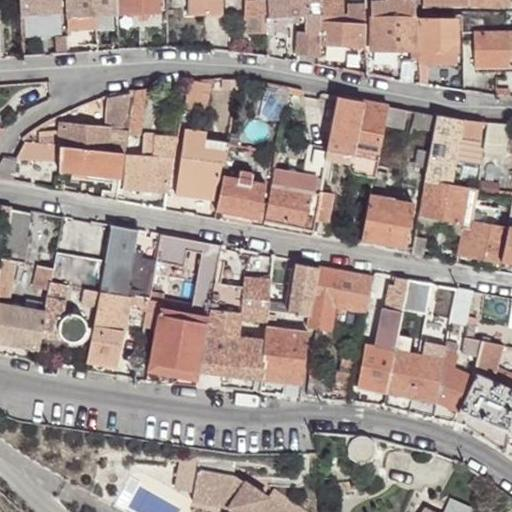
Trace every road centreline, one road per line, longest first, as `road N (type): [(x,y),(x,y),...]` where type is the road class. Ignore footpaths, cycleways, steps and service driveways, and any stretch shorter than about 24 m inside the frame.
road 1 (residential): [(0,376),(374,423),(467,445),(511,474)]
road 2 (residential): [(0,191),(511,285)]
road 3 (residential): [(155,61),(511,110)]
road 4 (residential): [(155,61),(25,124),(0,148)]
road 5 (residential): [(0,71),(155,61)]
